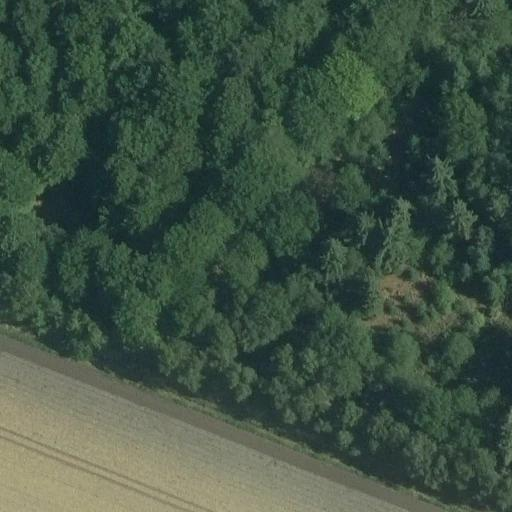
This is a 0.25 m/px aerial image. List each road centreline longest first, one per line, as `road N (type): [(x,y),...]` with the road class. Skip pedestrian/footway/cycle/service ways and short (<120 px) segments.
road 1 (track): [(511,471),(0,283)]
road 2 (track): [(147,340),(449,0)]
